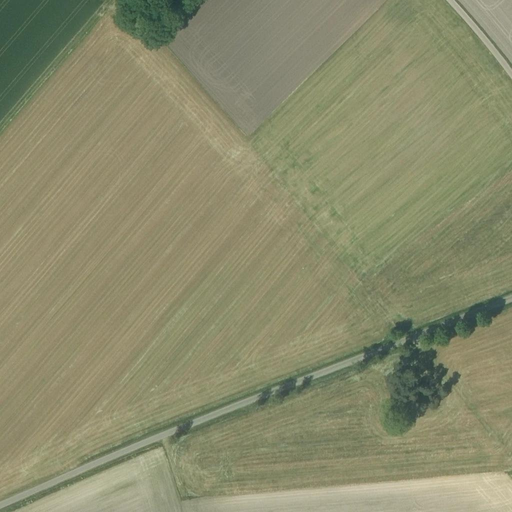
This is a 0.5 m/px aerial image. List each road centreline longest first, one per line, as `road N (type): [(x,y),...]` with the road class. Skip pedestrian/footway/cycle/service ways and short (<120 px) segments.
road 1 (unclassified): [(511,300),(0,507)]
road 2 (track): [(0,123),(106,0)]
road 3 (track): [(406,341),(511,439)]
